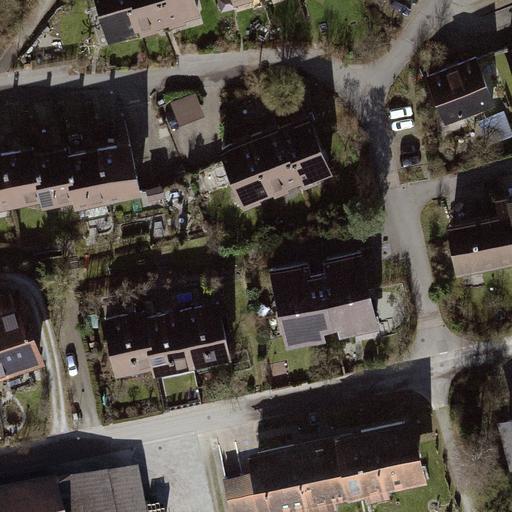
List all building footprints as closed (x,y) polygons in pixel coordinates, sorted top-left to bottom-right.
[(99,0),(110,35),(142,26),(134,0),(99,0)] [(169,0),(134,0),(142,26),(144,31),(176,22),(169,0)] [(203,0),(169,0),(176,22),(208,12),(203,0)] [(431,77),(449,123),(501,103),(483,57),(431,77)] [(184,127),(211,116),(201,93),(175,104),(184,127)] [(318,106),(288,119),(310,172),(311,175),(342,163),(318,106)] [(287,116),(256,128),(279,185),(310,172),(288,119),(287,116)] [(256,128),(225,141),(249,198),(279,185),(256,128)] [(138,141),(105,148),(115,194),(148,188),(138,141)] [(37,146),(4,153),(14,199),(47,192),(38,153),(37,146)] [(71,146),(38,153),(47,192),(48,199),(81,192),(73,155),(71,146)] [(105,148),(73,155),(81,192),(83,201),(115,194),(105,148)] [(4,153),(0,153),(0,202),(14,199),(4,153)] [(168,183),(153,187),(156,199),(171,196),(168,183)] [(507,203),(500,205),(511,258),(511,257),(511,187),(504,189),(507,203)] [(500,205),(454,214),(466,267),(511,258),(500,205)] [(328,259),(342,321),(351,319),(353,329),(388,321),(370,241),(332,249),(334,258),(328,259)] [(333,323),(342,321),(328,259),(318,261),(316,253),(279,261),(297,341),(335,333),(333,323)] [(0,309),(0,369),(39,355),(19,293),(7,297),(10,306),(0,309)] [(227,293),(189,301),(200,359),(238,351),(227,293)] [(189,301),(151,308),(161,361),(163,367),(200,359),(189,301)] [(150,303),(112,311),(124,369),(161,361),(151,308),(150,303)] [(434,474),(421,409),(340,426),(257,443),(261,467),(230,473),(237,511),(246,511),(294,502),(295,511),(327,511),(345,508),(342,493),(353,490),(368,487),(372,503),(400,497),(397,481),(434,474)] [(511,411),(502,414),(511,456),(511,411)] [(156,511),(146,461),(64,477),(70,511),(156,511)] [(70,511),(64,477),(0,490),(0,511),(70,511)]
